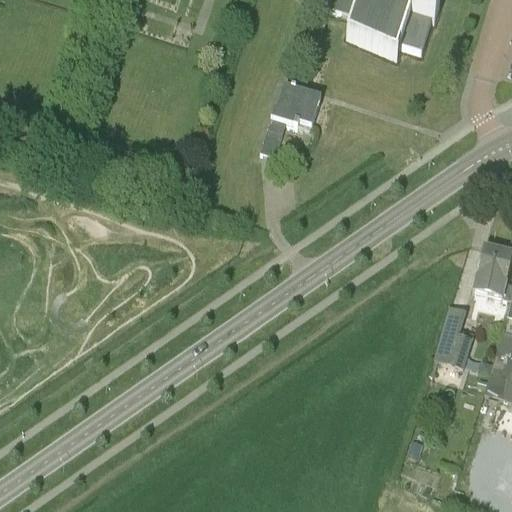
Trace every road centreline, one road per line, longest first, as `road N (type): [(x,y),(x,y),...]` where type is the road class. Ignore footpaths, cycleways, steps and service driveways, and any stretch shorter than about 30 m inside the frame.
road 1 (tertiary): [(0,494),(494,151)]
road 2 (unclassified): [(494,151),(478,101),(507,0)]
